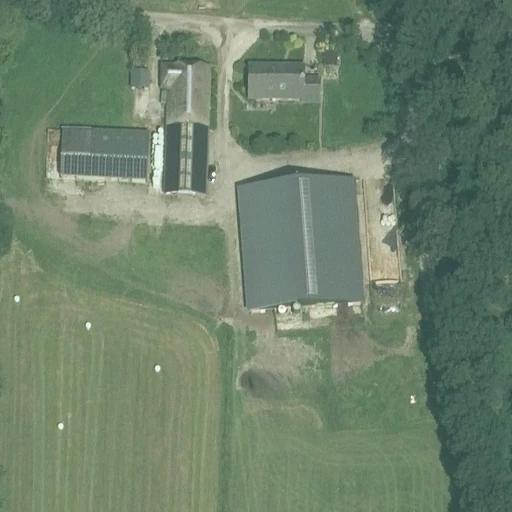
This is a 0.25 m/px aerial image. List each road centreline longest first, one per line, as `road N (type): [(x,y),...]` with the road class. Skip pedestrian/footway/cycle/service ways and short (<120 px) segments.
road 1 (track): [(464,10),(410,28),(189,17),(65,0)]
road 2 (track): [(464,10),(511,122)]
